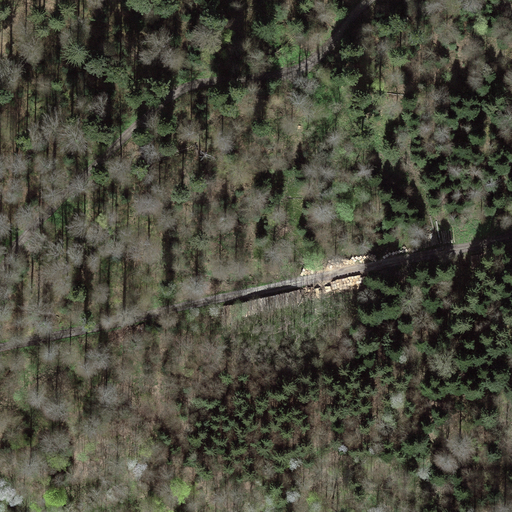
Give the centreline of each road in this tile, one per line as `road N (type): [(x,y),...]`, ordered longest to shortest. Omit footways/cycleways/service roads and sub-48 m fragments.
road 1 (track): [(0,348),(511,236)]
road 2 (track): [(367,0),(298,70),(206,79),(168,97),(42,215),(0,271)]
